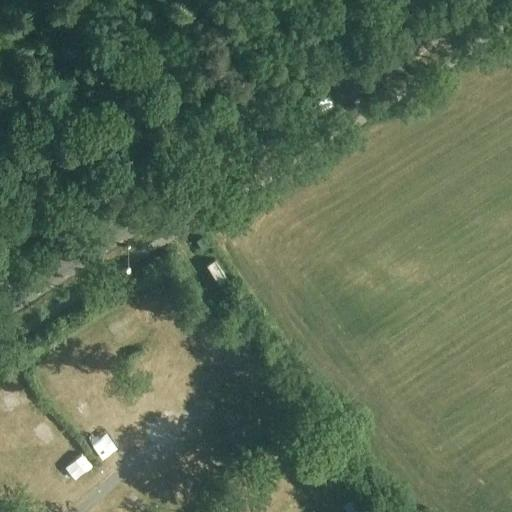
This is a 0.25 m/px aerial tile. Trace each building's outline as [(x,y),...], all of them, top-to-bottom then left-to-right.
[(215,259),(206,264),(219,284),(227,279),(215,259)] [(134,309),(144,337),(161,331),(151,303),(134,309)] [(187,324),(201,336),(216,318),(201,306),(187,324)] [(74,345),(88,366),(101,357),(87,336),(74,345)] [(145,369),(158,389),(173,380),(161,359),(145,369)] [(0,397),(0,401),(17,432),(34,422),(27,410),(30,409),(18,387),(0,397)] [(65,410),(81,427),(101,408),(85,391),(65,410)] [(34,439),(48,457),(73,438),(60,420),(34,439)] [(89,453),(79,460),(99,489),(109,482),(89,453)] [(78,463),(64,476),(81,494),(95,482),(78,463)] [(171,511),(185,511),(198,502),(175,474),(154,490),(171,511)] [(386,511),(376,495),(359,506),(362,511),(386,511)]
